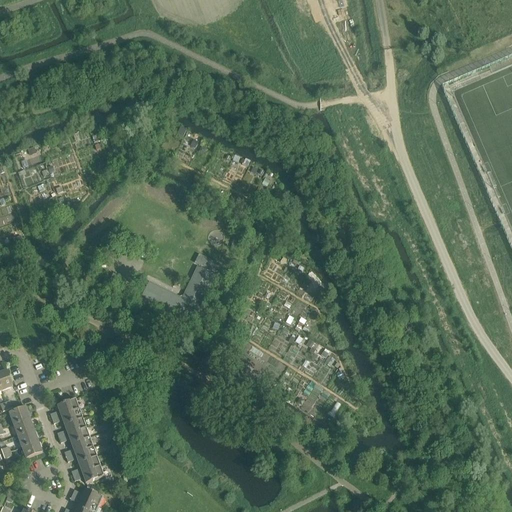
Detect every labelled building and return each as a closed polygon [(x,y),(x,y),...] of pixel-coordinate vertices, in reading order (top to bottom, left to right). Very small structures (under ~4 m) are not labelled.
[(86,234),(80,253),(88,256),(95,237),(86,234)] [(197,268),(183,295),(181,300),(148,283),(139,301),(191,326),(215,277),(197,268)] [(0,374),(0,390),(1,393),(13,388),(7,372),(0,374)] [(50,416),(52,421),(79,411),(76,401),(57,407),(59,413),(50,416)] [(9,415),(13,426),(30,420),(25,408),(9,415)] [(63,422),(64,427),(83,420),(79,411),(52,421),(54,426),(63,422)] [(34,431),(30,420),(13,426),(17,438),(34,431)] [(59,440),(86,430),(83,420),(64,427),(66,432),(57,435),(59,440)] [(70,442),(72,446),(90,439),(86,430),(59,440),(61,445),(70,442)] [(21,449),(38,443),(34,431),(17,438),(21,449)] [(66,459),(93,449),(90,439),(72,446),(73,451),(64,454),(66,459)] [(42,454),(38,443),(21,449),(26,461),(42,454)] [(77,461),(78,465),(97,458),(93,449),(66,459),(68,464),(77,461)] [(72,474),(73,478),(101,468),(97,458),(78,465),(80,470),(72,474)] [(104,478),(101,468),(73,478),(75,483),(84,480),(86,485),(104,478)] [(75,492),(73,497),(99,509),(104,499),(86,491),(83,496),(75,492)] [(79,505),(77,510),(81,511),(97,511),(99,509),(73,497),(70,501),(79,505)]
